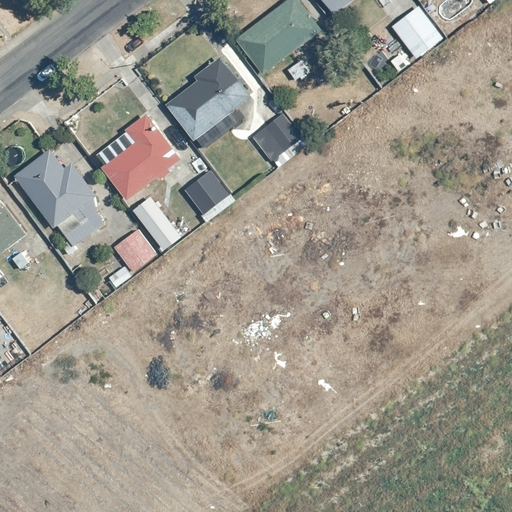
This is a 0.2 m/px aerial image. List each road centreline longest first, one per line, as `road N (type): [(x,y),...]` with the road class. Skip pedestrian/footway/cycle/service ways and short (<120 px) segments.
road 1 (unknown): [(116,511),(511,207)]
road 2 (unknown): [(265,397),(362,511)]
road 3 (residential): [(0,83),(109,0)]
